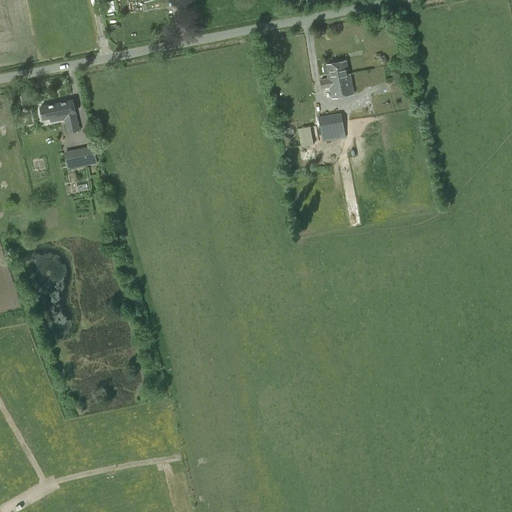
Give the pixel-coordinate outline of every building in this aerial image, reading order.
[(349,74),(346,61),(324,65),(325,73),(329,73),(330,78),(321,80),(323,88),(330,87),(332,97),(354,93),(350,74),(349,74)] [(79,129),(74,107),(73,98),(61,101),(61,103),(40,107),(43,119),(58,116),(58,115),(64,114),(67,132),(79,129)] [(322,142),(346,138),(342,113),(318,117),(322,142)] [(301,147),(313,145),(310,127),(298,129),(301,147)] [(85,148),(69,151),(72,164),(85,162),(86,165),(97,162),(94,146),(85,148)]
